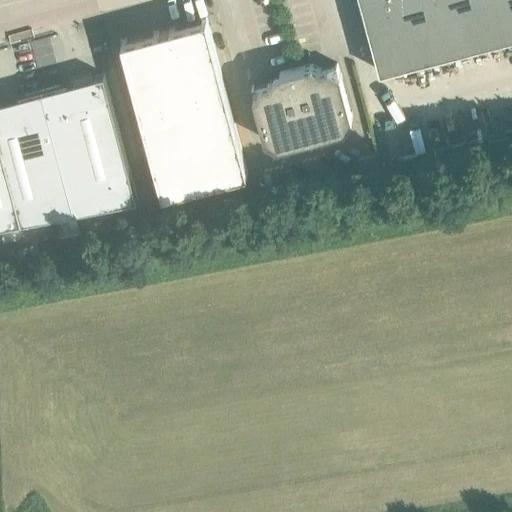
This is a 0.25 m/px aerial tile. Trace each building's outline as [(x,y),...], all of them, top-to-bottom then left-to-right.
[(428,57),(412,0),(362,0),(381,70),(428,57)] [(412,0),(428,57),(475,45),(463,0),(412,0)] [(511,0),(463,0),(475,45),(511,35),(511,0)] [(163,194),(248,171),(207,16),(122,39),(163,194)] [(346,127),(353,114),(341,71),(340,70),(338,61),(319,66),(312,62),(275,72),(271,79),(252,84),(255,93),(254,94),(265,137),(278,144),(346,127)] [(67,83),(43,89),(75,211),(138,199),(104,73),(95,75),(97,81),(67,89),(66,84),(68,84),(67,83)] [(21,101),(0,106),(0,138),(22,221),(75,211),(43,89),(18,96),(18,97),(20,96),(21,101)] [(0,225),(22,221),(0,138),(0,225)]
